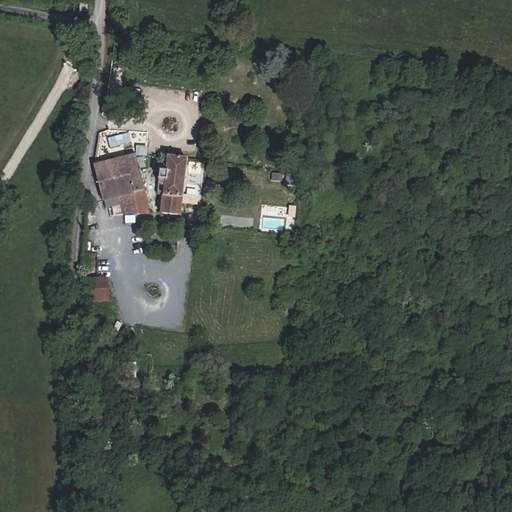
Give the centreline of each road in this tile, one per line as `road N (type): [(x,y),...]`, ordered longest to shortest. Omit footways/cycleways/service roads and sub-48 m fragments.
road 1 (unclassified): [(99,24),(69,325),(103,412),(93,511)]
road 2 (track): [(99,24),(0,183)]
